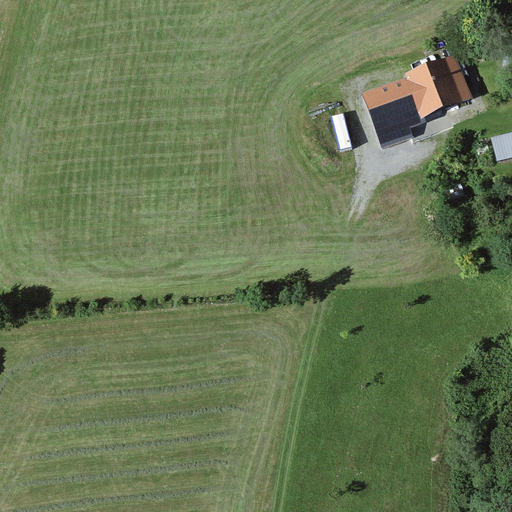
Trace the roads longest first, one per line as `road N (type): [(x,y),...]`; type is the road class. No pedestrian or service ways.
road 1 (track): [(279,511),(385,171),(511,106)]
road 2 (track): [(385,171),(368,160),(338,78),(324,0)]
